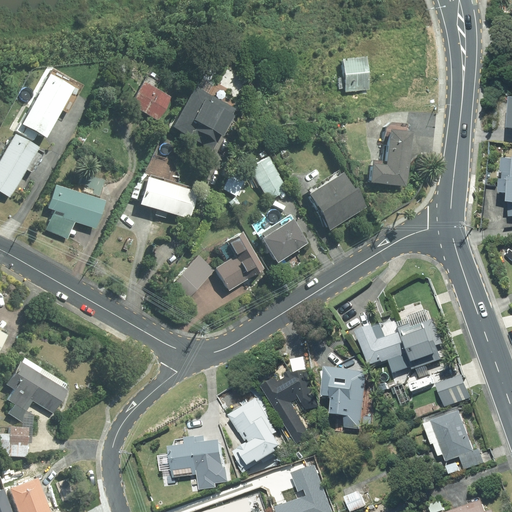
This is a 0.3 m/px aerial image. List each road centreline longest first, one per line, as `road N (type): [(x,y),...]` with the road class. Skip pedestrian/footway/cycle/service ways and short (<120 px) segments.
road 1 (secondary): [(450,224),(391,244),(232,344),(197,351)]
road 2 (tertiary): [(450,224),(463,58),(453,0)]
road 3 (secondary): [(197,351),(154,337),(0,250)]
road 4 (secondary): [(511,411),(450,224)]
road 5 (residential): [(121,511),(109,460),(116,433),(197,351)]
